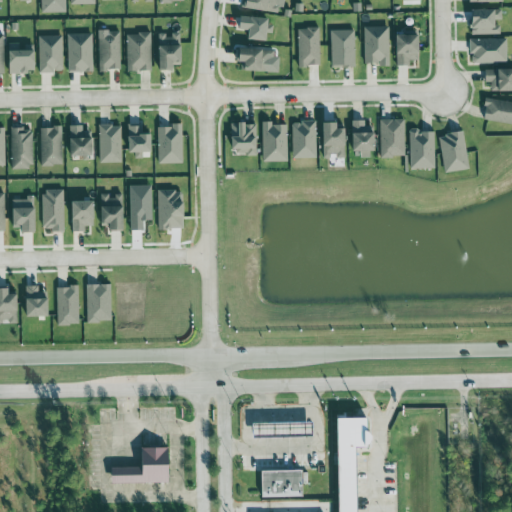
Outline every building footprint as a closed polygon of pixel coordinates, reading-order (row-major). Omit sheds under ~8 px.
[(39,0),(62,0),(62,15),(40,12),(39,0)] [(282,0),(278,16),(235,5),(235,0),(282,0)] [(466,5),(499,9),(498,30),(470,30),(466,5)] [(235,15),(268,19),(264,39),(248,39),(244,32),(233,28),(232,22),(235,15)] [(365,23),(385,24),(385,64),(363,63),(365,23)] [(293,30),(317,26),(317,63),(299,65),(293,30)] [(331,29),(352,27),(352,67),(328,66),(331,29)] [(94,28),(119,30),(116,69),(97,65),(94,28)] [(123,33),(147,29),(149,69),(125,68),(123,33)] [(65,33),(87,31),(91,70),(67,70),(65,33)] [(36,34),(58,32),(58,73),(37,72),(36,34)] [(390,32),(410,32),(417,70),(396,64),(390,32)] [(158,33),(178,33),(179,59),(169,70),(157,67),(158,33)] [(471,38),(505,37),(502,63),(467,60),(471,38)] [(234,44),(273,44),(273,71),(235,68),(234,44)] [(6,49),(29,47),(29,73),(6,73),(6,49)] [(480,68),(510,67),(503,91),(485,90),(480,68)] [(482,96),(511,103),(511,123),(482,119),(482,96)] [(375,121),(405,116),(400,157),(379,157),(375,121)] [(319,118),(335,117),(335,128),(341,127),(341,159),(321,157),(319,118)] [(291,120),(313,119),(313,156),(294,157),(291,120)] [(124,120),(148,120),(148,150),(127,147),(124,120)] [(268,123),(258,122),(264,160),(283,160),(283,123),(268,123)] [(10,123),(30,127),(30,166),(11,169),(10,123)] [(95,124),(118,123),(118,161),(97,162),(95,124)] [(229,123),(252,123),(255,154),(231,155),(229,123)] [(37,128),(57,125),(54,164),(40,166),(37,128)] [(156,126),(183,125),(181,167),(159,163),(156,126)] [(69,127),(91,128),(91,158),(70,156),(69,127)] [(347,127),(369,129),(371,148),(350,146),(347,127)] [(408,130),(434,130),(430,168),(408,166),(408,130)] [(440,133),(461,133),(466,168),(440,167),(440,133)] [(40,190),(61,189),(62,230),(39,224),(40,190)] [(153,189),(179,191),(178,228),(154,226),(153,189)] [(93,191),(118,191),(119,231),(97,223),(93,191)] [(9,205),(34,196),(33,233),(15,223),(9,205)] [(67,198),(88,198),(93,225),(84,225),(81,229),(68,230),(67,198)] [(86,284),(107,283),(109,320),(83,324),(86,284)] [(54,285),(74,284),(77,322),(57,325),(54,285)] [(21,285),(34,285),(37,294),(41,293),(43,316),(21,313),(21,285)] [(0,288),(12,291),(11,321),(0,319),(0,288)] [(341,511),(341,417),(373,417),(373,447),(362,447),(362,511),(341,511)] [(259,424),(316,422),(317,437),(259,438),(259,424)] [(142,447),(170,446),(170,480),(114,481),(114,466),(142,466),(142,447)] [(265,470),(306,469),(307,496),(266,497),(265,470)]
